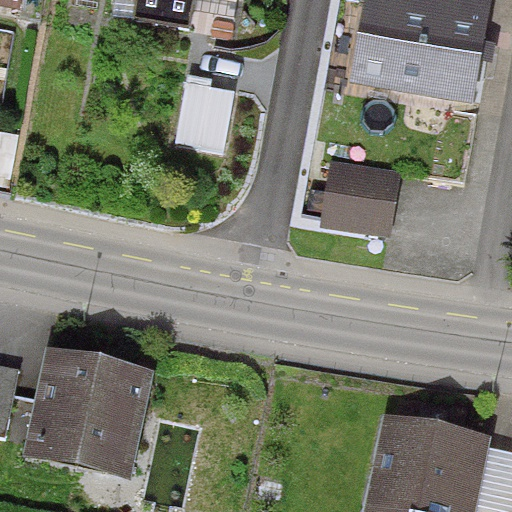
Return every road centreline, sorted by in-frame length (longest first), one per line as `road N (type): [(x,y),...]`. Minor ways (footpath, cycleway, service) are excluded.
road 1 (residential): [(248,297),(304,0)]
road 2 (secondary): [(248,297),(0,246)]
road 3 (secondary): [(476,335),(248,297)]
road 4 (residential): [(511,115),(476,335)]
